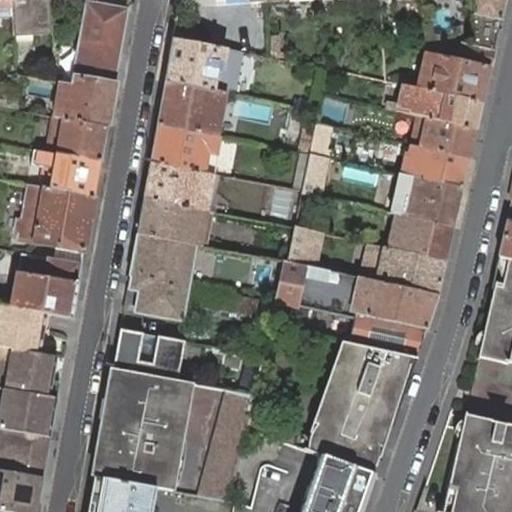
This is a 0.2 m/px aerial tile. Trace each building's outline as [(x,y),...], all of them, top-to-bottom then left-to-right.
[(11,0),(11,1),(12,7),(14,32),(52,29),(49,0),(11,0)] [(472,0),(473,15),(475,46),(494,50),(505,0),(472,0)] [(64,120),(107,128),(114,85),(127,10),(96,3),(86,2),(73,68),(72,77),(69,85),(60,83),(54,118),(58,119),(64,120)] [(424,35),(425,54),(457,61),(462,43),(424,35)] [(278,36),(269,36),(271,51),(280,51),(278,36)] [(173,40),(165,81),(212,90),(215,72),(221,73),(223,57),(230,59),(231,51),(203,45),(173,40)] [(462,43),(457,61),(490,67),(494,50),(475,46),(462,43)] [(240,53),(231,51),(230,59),(224,58),(221,73),(215,72),(212,90),(224,93),(232,95),(240,53)] [(457,61),(425,54),(417,90),(481,104),(490,67),(457,61)] [(55,83),(60,83),(69,85),(72,77),(73,68),(54,67),(55,83)] [(165,81),(157,127),(216,137),(224,93),(212,90),(165,81)] [(396,113),(417,117),(426,119),(475,130),(481,104),(417,90),(404,86),(397,107),(387,104),(386,110),(396,113)] [(300,153),(310,154),(316,125),(319,111),(308,110),(299,153),(300,153)] [(418,149),(469,159),(475,130),(426,119),(417,117),(410,147),(411,147),(418,149)] [(58,155),(100,162),(107,128),(64,120),(58,119),(54,118),(48,153),(58,155)] [(157,127),(150,163),(205,173),(212,175),(214,158),(215,150),(218,137),(216,137),(157,127)] [(402,175),(462,188),(469,159),(418,149),(411,147),(410,153),(407,152),(402,175)] [(48,153),(47,153),(46,162),(56,163),(55,167),(45,166),(41,188),(44,188),(93,197),(100,162),(58,155),(48,153)] [(302,192),(310,155),(310,154),(300,153),(292,191),(302,192)] [(319,198),(327,159),(324,158),(310,155),(302,192),(302,193),(319,198)] [(150,163),(144,201),(205,212),(212,175),(205,173),(150,163)] [(453,227),(462,188),(402,175),(399,174),(390,213),(405,216),(453,227)] [(212,175),(205,212),(210,213),(217,176),(212,175)] [(83,252),(93,197),(44,188),(41,188),(28,185),(25,204),(22,220),(18,240),(34,243),(56,247),(53,260),(81,265),(83,252)] [(204,248),(211,213),(210,213),(205,212),(144,201),(137,235),(196,246),(200,247),(204,248)] [(445,262),(453,227),(405,216),(397,251),(445,262)] [(12,234),(19,235),(22,220),(15,219),(12,234)] [(511,223),(506,222),(498,256),(511,260),(511,223)] [(321,234),(295,228),(287,262),(305,266),(314,268),(321,234)] [(218,318),(271,328),(277,304),(188,288),(196,246),(137,235),(129,276),(131,277),(129,289),(138,291),(186,300),(184,305),(219,311),(218,318)] [(437,296),(445,262),(397,251),(386,248),(369,245),(360,279),(363,279),(378,282),(437,296)] [(511,260),(498,256),(490,286),(492,286),(483,328),(490,330),(487,347),(508,352),(505,363),(508,363),(508,362),(511,362),(511,260)] [(53,260),(49,259),(45,277),(18,273),(9,271),(8,280),(16,281),(11,309),(46,315),(51,315),(71,319),(78,283),(81,265),(53,260)] [(305,266),(287,262),(285,262),(277,302),(296,306),(305,266)] [(426,330),(437,296),(378,282),(363,279),(360,279),(314,268),(305,266),(296,306),(354,319),(355,314),(426,330)] [(138,291),(129,289),(126,310),(134,312),(138,291)] [(182,321),(184,305),(186,300),(138,291),(134,312),(182,321)] [(11,309),(0,306),(0,347),(39,354),(43,331),(46,315),(11,309)] [(296,306),(290,332),(341,342),(348,344),(354,319),(296,306)] [(416,359),(426,330),(355,314),(354,319),(348,344),(412,358),(416,359)] [(490,330),(483,328),(477,356),(505,363),(508,352),(487,347),(490,330)] [(181,342),(119,331),(112,370),(173,382),(181,342)] [(384,448),(412,358),(348,344),(341,342),(311,425),(316,426),(314,428),(313,430),(311,432),(310,434),(309,437),(309,438),(308,439),(308,442),(307,444),(307,447),(307,449),(307,452),(321,457),(370,474),(372,471),(373,469),(375,467),(376,464),(378,461),(378,459),(379,456),(380,453),(380,450),(380,447),(384,448)] [(0,388),(57,398),(59,387),(60,382),(53,380),(57,358),(39,354),(0,347),(0,388)] [(111,449),(178,461),(183,428),(178,427),(172,426),(174,413),(180,414),(185,384),(112,370),(103,423),(115,426),(111,449)] [(0,429),(50,439),(53,418),(57,398),(0,388),(0,429)] [(252,397),(227,392),(224,405),(249,411),(252,397)] [(249,411),(224,405),(220,418),(245,424),(249,411)] [(178,427),(180,414),(174,413),(172,426),(178,427)] [(464,414),(458,442),(465,444),(469,427),(490,431),(492,421),(464,414)] [(244,430),(245,424),(220,418),(216,431),(242,437),(244,430)] [(511,425),(504,423),(504,425),(494,423),(495,421),(492,421),(490,431),(469,427),(465,444),(458,442),(442,511),(510,511),(511,508),(511,425)] [(99,446),(107,448),(111,449),(115,426),(103,423),(102,427),(99,446)] [(0,470),(43,478),(47,451),(50,439),(0,429),(0,470)] [(238,450),(242,437),(216,431),(213,444),(238,450)] [(209,458),(235,463),(238,450),(213,444),(209,458)] [(93,477),(102,479),(107,448),(99,446),(97,458),(93,477)] [(155,489),(172,492),(178,461),(111,449),(107,448),(102,479),(155,489)] [(376,476),(370,474),(321,457),(310,487),(365,506),(367,499),(376,476)] [(206,471),(231,476),(235,463),(209,458),(206,471)] [(0,511),(36,511),(43,478),(0,470),(0,511)] [(202,484),(228,489),(231,476),(206,471),(202,484)] [(150,511),(155,489),(102,479),(93,477),(86,511),(150,511)] [(201,498),(224,502),(228,489),(202,484),(199,497),(201,498)] [(310,487),(300,511),(362,511),(365,506),(310,487)]
